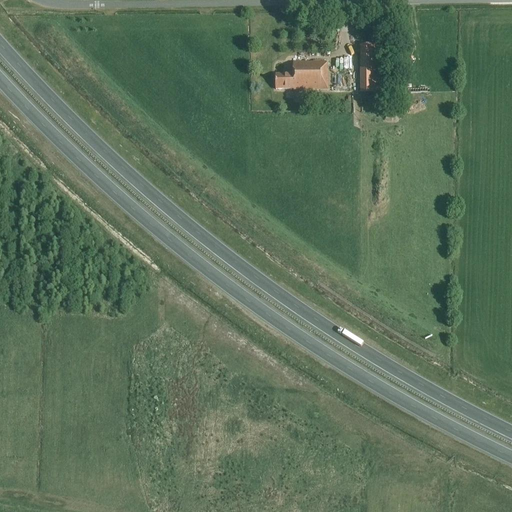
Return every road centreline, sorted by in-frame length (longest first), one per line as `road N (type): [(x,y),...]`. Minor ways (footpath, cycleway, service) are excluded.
road 1 (trunk): [(511,432),(336,333),(211,244),(77,126),(0,44)]
road 2 (trunk): [(0,80),(127,204),(265,312),(390,393),(511,457)]
road 3 (unclassified): [(37,0),(511,0)]
